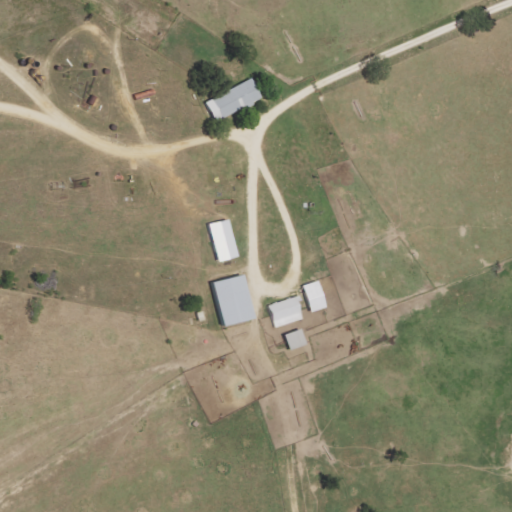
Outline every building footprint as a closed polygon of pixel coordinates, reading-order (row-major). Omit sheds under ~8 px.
[(259,100),(250,79),(202,102),(211,123),(259,100)] [(233,258),(227,220),(206,223),(212,261),(233,258)] [(207,283),(218,327),(249,319),(239,275),(207,283)] [(301,285),(308,313),(324,309),(317,282),(301,285)] [(266,306),(274,329),(302,319),(297,304),(300,303),(298,296),(266,306)] [(288,351),(304,345),(298,329),(282,335),(288,351)]
